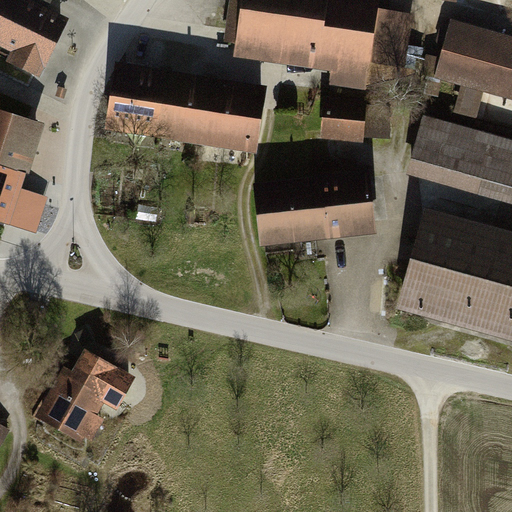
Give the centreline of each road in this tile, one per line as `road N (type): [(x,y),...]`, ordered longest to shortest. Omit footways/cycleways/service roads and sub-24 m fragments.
road 1 (unclassified): [(133,301),(511,392)]
road 2 (track): [(267,333),(246,185),(264,153),(274,75)]
road 3 (unclassified): [(140,0),(95,72),(78,209)]
road 4 (track): [(434,511),(431,374)]
